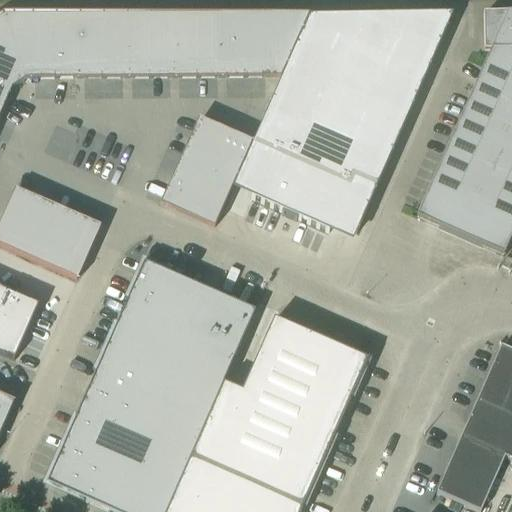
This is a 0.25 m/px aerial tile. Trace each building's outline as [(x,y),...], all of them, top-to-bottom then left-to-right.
[(502,259),(511,237),(511,16),(506,17),(482,17),(483,54),(490,54),(416,221),(502,259)] [(355,236),(452,18),(308,20),(256,137),(275,145),(250,201),(327,235),(332,226),(355,236)] [(225,80),(224,22),(200,23),(201,80),(225,80)] [(249,80),(248,22),(224,22),(225,80),(249,80)] [(280,80),(306,22),(248,22),(249,80),(280,80)] [(57,81),(57,23),(5,24),(0,26),(0,58),(19,88),(29,81),(57,81)] [(81,81),(81,23),(57,23),(57,81),(81,81)] [(105,81),(105,23),(81,23),(81,81),(105,81)] [(129,80),(129,23),(105,23),(105,81),(129,80)] [(153,80),(153,23),(129,23),(129,80),(153,80)] [(177,80),(177,23),(153,23),(153,80),(177,80)] [(201,80),(200,23),(177,23),(177,80),(201,80)] [(19,88),(0,58),(0,111),(7,96),(19,88)] [(241,168),(251,145),(199,122),(189,145),(241,168)] [(231,190),(241,168),(189,145),(179,167),(231,190)] [(214,229),(231,190),(179,167),(162,206),(214,229)] [(0,250),(14,256),(36,204),(13,194),(0,223),(0,250)] [(35,266),(58,214),(36,204),(14,256),(35,266)] [(75,283),(97,231),(58,214),(35,266),(75,283)] [(255,314),(144,265),(46,486),(105,511),(167,511),(193,454),(223,388),(255,314)] [(0,357),(6,360),(29,307),(0,293),(0,357)] [(241,396),(223,388),(193,454),(304,503),(366,363),(273,322),(241,396)] [(511,354),(500,349),(459,441),(503,460),(511,464),(511,354)] [(0,436),(15,403),(0,396),(0,436)] [(459,441),(435,496),(471,511),(480,511),(503,460),(459,441)] [(193,454),(167,511),(300,511),(304,503),(193,454)]
